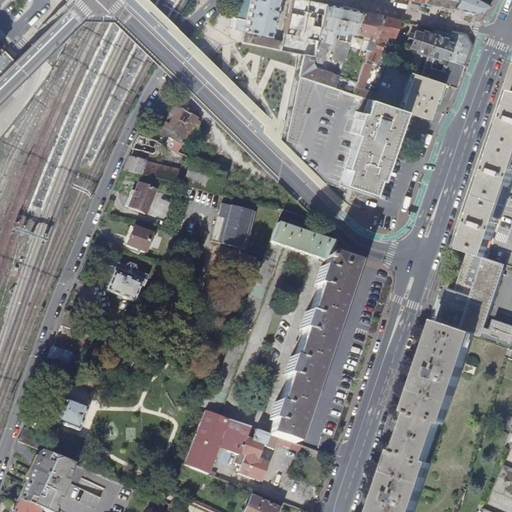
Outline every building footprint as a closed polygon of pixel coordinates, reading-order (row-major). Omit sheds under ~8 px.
[(246,21),(250,0),(241,0),(231,17),(235,18),(246,21)] [(235,18),(233,28),(243,30),(247,31),(269,36),(277,0),(250,0),(246,21),(235,18)] [(295,34),(296,0),(287,0),(287,34),(295,34)] [(423,0),(422,3),(437,6),(447,8),(452,9),(457,0),(423,0)] [(491,0),(457,0),(452,9),(462,12),(476,15),(486,10),(491,0)] [(332,58),(342,62),(349,41),(351,34),(359,10),(344,7),(324,3),(315,48),(313,57),(314,57),(324,59),(328,45),(323,43),(328,28),(329,28),(329,31),(341,33),(341,35),(339,35),(332,58)] [(351,34),(356,35),(365,36),(361,48),(367,51),(380,15),(369,13),(359,10),(351,34)] [(385,35),(394,37),(400,19),(380,15),(367,51),(365,58),(376,62),(385,35)] [(458,84),(464,64),(471,44),(466,34),(454,31),(436,27),(434,34),(427,56),(420,75),(441,82),(457,87),(458,84)] [(243,30),(241,41),(258,45),(277,49),(278,41),(247,34),(247,31),(243,30)] [(416,52),(427,56),(434,34),(424,30),(422,33),(415,31),(410,47),(416,49),(416,52)] [(305,55),(313,57),(315,48),(298,45),(298,43),(290,39),(283,38),(281,50),(300,54),(304,55),(305,55)] [(0,74),(13,61),(3,51),(0,47),(0,74)] [(313,63),(314,57),(313,57),(305,55),(304,55),(299,76),(315,82),(334,88),(337,80),(338,76),(315,68),(313,63)] [(372,64),(364,61),(355,86),(353,94),(367,101),(370,102),(375,92),(363,89),(372,64)] [(485,258),(491,241),(511,178),(511,63),(482,152),(450,247),(469,253),(485,258)] [(432,107),(441,82),(420,75),(411,72),(403,96),(403,97),(403,98),(399,109),(428,119),(432,107)] [(304,112),(315,82),(299,76),(287,130),(285,141),(297,145),(308,114),(304,112)] [(355,86),(337,80),(334,88),(335,88),(353,94),(355,86)] [(395,118),(397,111),(370,102),(367,101),(365,107),(362,114),(356,112),(349,134),(355,136),(340,181),(371,191),(377,172),(395,118)] [(158,129),(170,136),(165,146),(179,153),(199,116),(173,102),(158,129)] [(154,156),(160,140),(139,133),(133,148),(154,156)] [(124,171),(176,182),(179,167),(127,156),(124,171)] [(188,156),(180,185),(191,186),(219,193),(225,170),(188,156)] [(241,170),(239,177),(253,181),(255,174),(241,170)] [(239,177),(229,175),(225,189),(268,201),(272,186),(253,181),(239,177)] [(124,206),(144,214),(153,191),(137,184),(131,196),(129,195),(124,206)] [(217,242),(245,249),(254,211),(221,203),(219,211),(225,212),(217,242)] [(270,430),(269,435),(292,442),(295,444),(297,439),(297,438),(341,305),(355,262),(330,253),(333,242),(322,239),(323,237),(315,235),(314,236),(295,229),(295,228),(287,225),(286,226),(275,223),(264,253),(263,256),(209,400),(193,393),(189,407),(202,411),(218,417),(284,247),(326,261),(324,267),(321,266),(315,284),(318,285),(309,312),(306,312),(300,329),(303,331),(294,358),(291,357),(285,374),(288,376),(279,403),(276,402),(270,419),(273,421),(270,430)] [(124,244),(144,252),(151,234),(131,226),(124,244)] [(448,290),(437,321),(461,330),(474,334),(477,335),(482,337),(485,328),(506,265),(485,258),(469,253),(455,293),(448,290)] [(117,295),(133,301),(140,284),(143,284),(146,275),(136,271),(135,266),(129,264),(124,266),(112,261),(108,270),(113,272),(105,290),(117,295)] [(80,313),(66,308),(59,325),(74,330),(80,313)] [(485,328),(482,337),(511,346),(511,326),(495,320),(492,330),(485,328)] [(414,511),(431,464),(427,462),(440,423),(444,425),(474,334),(461,330),(437,321),(406,412),(410,414),(397,452),(393,451),(372,511),(414,511)] [(71,355),(52,348),(48,360),(67,367),(71,355)] [(55,422),(78,431),(88,407),(64,398),(61,399),(58,407),(53,420),(55,422)] [(242,408),(250,411),(253,401),(246,398),(242,408)] [(218,417),(202,411),(182,466),(206,475),(217,447),(239,455),(238,457),(244,459),(239,473),(260,481),(267,463),(256,459),(262,444),(275,449),(277,443),(290,448),(292,442),(269,435),(218,417)] [(40,435),(23,428),(18,442),(35,449),(40,435)] [(299,451),(301,446),(295,444),(292,442),(290,448),(299,451)] [(77,450),(75,454),(78,459),(83,458),(85,454),(83,450),(77,450)] [(40,451),(37,458),(69,472),(72,465),(40,451)] [(60,491),(69,472),(37,458),(33,466),(62,480),(58,490),(60,491)] [(33,466),(28,476),(58,490),(62,480),(33,466)] [(511,468),(505,466),(494,491),(511,498),(511,468)] [(43,511),(50,511),(59,494),(57,493),(58,490),(28,476),(17,500),(38,510),(43,511)] [(243,511),(275,511),(278,509),(251,496),(243,511)] [(11,511),(37,511),(38,510),(17,500),(11,511)]
